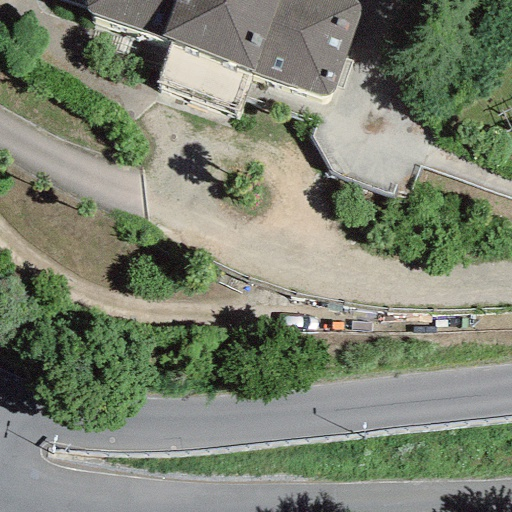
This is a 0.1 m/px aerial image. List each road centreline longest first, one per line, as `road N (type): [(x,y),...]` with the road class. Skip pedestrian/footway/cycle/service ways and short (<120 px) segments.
road 1 (tertiary): [(0,417),(44,412),(163,424),(511,396)]
road 2 (tertiary): [(511,505),(69,511),(0,499)]
